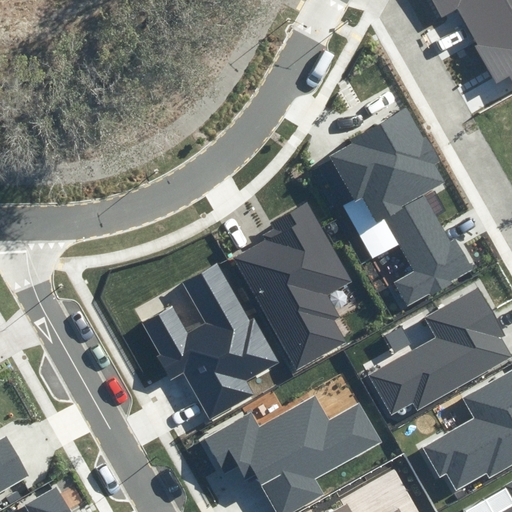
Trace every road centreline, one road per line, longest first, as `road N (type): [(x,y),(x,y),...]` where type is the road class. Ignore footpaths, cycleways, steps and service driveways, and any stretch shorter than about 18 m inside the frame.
road 1 (residential): [(341,0),(267,134),(194,194),(105,227),(23,224)]
road 2 (residential): [(23,224),(30,259),(166,511)]
road 3 (residential): [(384,0),(511,219)]
